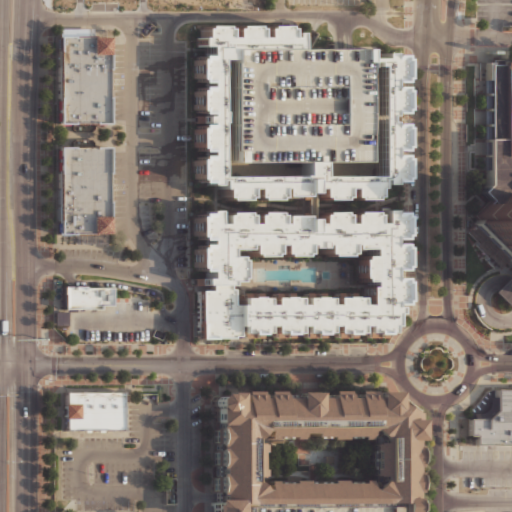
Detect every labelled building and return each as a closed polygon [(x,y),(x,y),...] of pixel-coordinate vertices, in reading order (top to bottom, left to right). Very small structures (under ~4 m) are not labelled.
[(295,47),(295,31),(288,31),(288,36),(285,36),(285,27),(282,27),(282,25),(264,25),(264,27),(260,27),(260,36),(254,36),(254,27),(250,27),(250,25),(232,25),(232,27),(229,27),(229,36),(223,36),(223,27),(219,27),(219,25),(201,24),(201,27),(198,27),(198,36),(195,36),(194,45),(204,45),(204,54),(194,54),(194,58),(192,58),(192,78),(194,78),(194,81),(204,81),(204,85),(194,85),(194,88),(192,88),(192,109),(194,109),(194,112),(204,112),(204,114),(199,114),(199,121),(204,121),(204,123),(194,123),(194,126),(192,126),(192,147),(194,147),(194,150),(204,150),(204,154),(194,154),(194,157),(192,157),(192,179),(195,179),(195,185),(219,185),(219,197),(223,197),(241,197),(241,196),(245,196),(245,188),(250,188),(250,196),(254,196),(273,196),(277,196),(300,196),(300,191),(308,191),(308,187),(315,187),(315,197),(320,197),(337,197),(337,195),(341,195),(341,187),(346,187),(346,196),(349,196),(349,199),(368,199),(368,196),(372,196),(372,187),(375,187),(375,178),(378,178),(378,186),(387,186),(387,181),(396,181),(396,177),(399,177),(399,156),(397,156),(397,153),(388,153),(388,152),(394,152),(394,149),(396,149),(396,146),(399,146),(399,124),(396,124),(396,122),(388,122),(388,120),(383,120),(383,114),(393,114),(393,112),(396,112),(396,109),(399,109),(399,88),(396,88),(396,85),(388,85),(388,81),(397,81),(397,78),(399,78),(399,57),(396,57),(396,54),(393,54),(386,54),(386,52),(377,52),(377,56),(362,56),(362,61),(370,61),(370,66),(371,66),(371,175),(317,175),(317,164),(300,164),(300,174),(296,174),(296,176),(221,175),(221,122),(223,122),(223,111),(221,111),(221,58),(226,58),(226,47),(295,47)] [(56,36),(106,36),(106,124),(55,124),(56,36)] [(471,215),(487,199),(479,192),(486,185),(486,139),(489,138),(489,65),(501,64),(502,62),(511,62),(511,311),(494,292),(507,280),(511,275),(511,262),(495,245),(498,241),(471,215)] [(56,147),(107,146),(107,235),(56,235),(56,147)] [(193,267),(195,267),(195,271),(206,271),(206,279),(200,279),(200,285),(207,285),(207,290),(196,291),(196,321),(195,322),(195,338),(198,339),(215,339),(215,338),(233,338),(233,337),(240,336),(240,337),(259,337),(259,335),(262,335),(262,326),(268,326),(268,336),(271,336),(271,337),(290,337),(290,334),(293,334),(293,326),(300,325),(300,335),(303,335),(303,337),(321,337),(321,335),(324,335),(324,326),(330,326),(331,334),(334,334),(334,337),(352,337),(352,335),(355,335),(355,326),(361,326),(361,333),(365,333),(365,337),(384,337),(384,335),(387,335),(387,326),(391,326),(391,314),(400,314),(399,307),(392,307),(392,305),(398,305),(398,301),(400,301),(400,281),(397,278),(389,278),(389,270),(397,270),(400,267),(400,247),(397,243),(390,243),(390,239),(397,239),(397,236),(400,236),(400,216),(397,212),(388,212),(388,209),(379,209),(379,223),(373,223),(373,214),(370,214),(370,211),(350,211),(350,214),(347,214),(347,223),(342,223),(342,214),(339,214),(339,211),(319,212),(319,214),(316,214),(317,223),(309,223),(309,219),(301,219),(301,215),(279,215),(279,224),(277,224),(277,214),(274,214),(274,212),(255,212),(255,215),(251,215),(251,223),(246,223),(246,215),(242,215),(242,211),(223,211),(223,214),(220,214),(220,223),(214,223),(214,210),(204,210),(204,212),(195,212),(195,216),(193,216),(193,236),(195,236),(195,240),(204,240),(204,244),(195,244),(195,247),(193,247),(193,267)] [(62,286),(63,309),(101,309),(101,305),(112,305),(112,287),(84,287),(84,285),(62,286)] [(54,324),(54,311),(67,311),(67,324),(54,324)] [(511,389),(492,389),(493,410),(483,419),(467,419),(467,435),(475,435),(475,444),(511,444),(511,389)] [(222,392),(222,394),(213,394),(208,398),(208,405),(210,408),(210,425),(212,425),(212,499),(208,499),(208,503),(206,505),(205,511),(414,511),(412,511),(411,440),(414,440),(414,419),(411,419),(411,412),(408,410),(400,406),(394,401),(391,397),(391,390),(371,391),(371,393),(367,393),(367,390),(351,390),(351,397),(342,397),(341,390),(325,391),(325,397),(311,398),(311,391),(291,391),(291,397),(278,397),(275,391),(261,391),(261,398),(256,398),(254,391),(238,391),(238,401),(235,401),(235,394),(232,392),(222,392)] [(63,391),(120,391),(120,430),(64,430),(63,391)]
